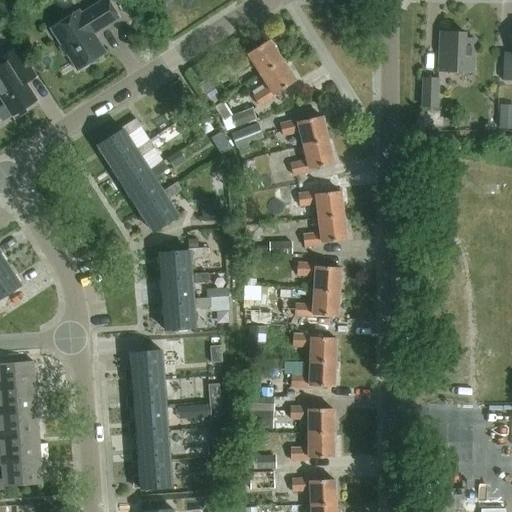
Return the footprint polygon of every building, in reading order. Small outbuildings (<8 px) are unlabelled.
[(94,36),(120,19),(108,0),(104,0),(81,15),(79,11),(50,30),(77,72),(105,54),(94,36)] [(473,73),(474,40),(464,40),(465,34),(439,33),(438,72),(473,73)] [(246,52),(230,62),(236,72),(252,62),(260,74),(281,61),(267,40),(247,53),(246,52)] [(0,98),(11,116),(36,100),(25,84),(36,77),(16,47),(0,56),(0,61),(2,65),(0,66),(0,98)] [(511,81),(511,53),(503,53),(502,81),(511,81)] [(268,87),(252,97),(258,107),(274,96),(273,95),(294,82),(281,61),(260,74),(268,87)] [(437,108),(438,79),(420,78),(419,108),(437,108)] [(184,90),(175,96),(181,105),(190,100),(184,90)] [(254,119),(250,108),(231,115),(235,127),(254,119)] [(511,116),(499,116),(498,129),(511,129),(511,116)] [(297,121),(279,125),(282,136),(299,132),(303,146),(326,140),(321,117),(297,122),(297,121)] [(122,130),(97,146),(110,167),(136,151),(135,149),(127,135),(141,127),(136,119),(121,128),(122,130)] [(257,125),(231,136),(236,148),(262,137),(257,125)] [(136,151),(110,167),(124,189),(150,172),(149,170),(140,157),(154,148),(149,140),(135,149),(136,151)] [(306,160),(289,165),(291,176),(309,171),(309,169),(332,164),(326,140),(303,146),(306,160)] [(150,172),(124,189),(138,210),(164,193),(163,191),(154,178),(168,169),(163,161),(149,170),(150,172)] [(164,193),(138,210),(152,232),(178,215),(167,199),(181,190),(176,182),(163,191),(164,193)] [(314,193),(296,195),(298,206),(316,204),(317,218),(341,216),(339,192),(315,195),(314,193)] [(219,204),(218,199),(201,201),(201,205),(202,221),(220,220),(219,204)] [(319,233),(301,235),(303,247),(321,245),(321,243),(344,240),(341,216),(317,218),(319,233)] [(197,240),(187,241),(188,249),(198,248),(197,240)] [(290,254),(290,242),(267,243),(268,255),(290,254)] [(188,251),(158,253),(160,278),(191,276),(191,274),(189,258),(206,257),(205,248),(198,248),(188,249),(188,251)] [(0,298),(20,285),(6,264),(0,267),(0,298)] [(296,264),(295,276),(313,277),(312,291),(337,293),(339,268),(315,266),(315,265),(296,264)] [(191,276),(160,278),(162,303),(192,301),(192,299),(191,283),(208,282),(207,273),(191,274),(191,276)] [(293,305),(292,316),(311,317),(311,316),(336,317),(337,293),(312,291),(311,306),(293,305)] [(192,301),(162,303),(164,329),(194,327),(193,308),(219,306),(218,297),(192,299),(192,301)] [(248,327),(247,357),(264,357),(264,327),(248,327)] [(291,335),(291,346),(309,347),(308,362),(333,363),(334,338),(310,337),(311,336),(291,335)] [(222,362),(221,346),(210,347),(211,363),(222,362)] [(131,370),(125,370),(126,381),(132,381),(163,379),(161,353),(130,355),(131,370)] [(0,389),(34,387),(33,361),(0,363),(0,389)] [(290,376),(290,387),(309,388),(309,386),(332,386),(333,363),(308,362),(308,377),(290,376)] [(133,395),(127,396),(128,408),(134,408),(165,405),(163,379),(132,381),(133,395)] [(219,385),(208,385),(209,401),(220,401),(219,385)] [(0,413),(36,411),(34,387),(0,389),(0,413)] [(272,398),(249,398),(249,411),(272,411),(272,398)] [(221,416),(220,401),(209,401),(210,417),(221,416)] [(207,404),(192,406),(194,418),(209,417),(207,404)] [(135,422),(129,423),(130,435),(136,435),(167,433),(165,405),(134,408),(135,422)] [(308,407),(290,407),(290,419),(308,419),(308,433),(332,433),(332,408),(308,409),(308,407)] [(0,437),(38,435),(36,411),(0,413),(0,437)] [(274,428),(274,413),(255,413),(250,413),(249,427),(274,428)] [(137,449),(132,449),(133,462),(138,462),(169,459),(167,433),(136,435),(137,449)] [(308,448),(290,448),(290,459),(309,459),(308,458),(332,458),(332,433),(308,433),(308,448)] [(0,448),(1,455),(0,455),(0,465),(1,465),(1,462),(40,460),(38,435),(0,437),(0,448)] [(212,439),(213,455),(224,454),(223,438),(212,439)] [(213,455),(214,471),(225,471),(224,454),(213,455)] [(254,470),(276,470),(276,457),(253,457),(254,470)] [(139,476),(134,476),(135,489),(171,487),(169,459),(138,462),(139,476)] [(2,479),(0,479),(0,489),(4,490),(3,487),(42,484),(40,460),(1,462),(1,465),(2,479)] [(273,489),(273,472),(249,473),(250,490),(273,489)] [(309,480),(291,480),(291,491),(309,491),(310,506),(334,505),(333,479),(309,481),(309,480)]
